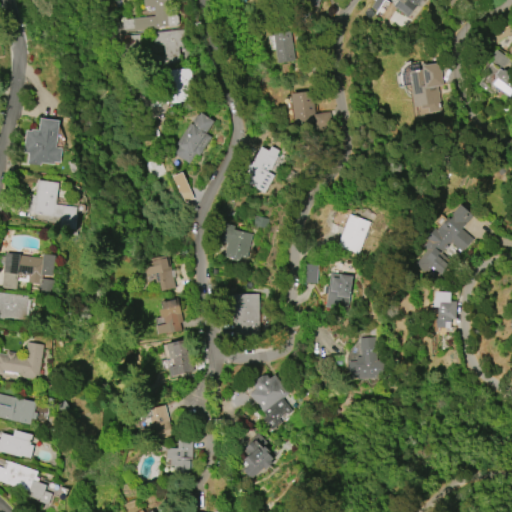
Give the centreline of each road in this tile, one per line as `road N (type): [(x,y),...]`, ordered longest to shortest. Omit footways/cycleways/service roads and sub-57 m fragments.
road 1 (residential): [(202,0),(227,67),(238,136),(198,228),(209,315),(201,361),(273,356),(294,346),(299,213),(343,163),(336,39),(353,0)]
road 2 (residential): [(511,0),(472,25),(455,61),(469,106),(511,143),(501,257),(477,273),(463,322),(469,361),(511,391),(459,476),(414,511)]
road 3 (residential): [(6,0),(13,85),(0,152)]
road 4 (residential): [(201,361),(195,401),(212,461),(199,497)]
road 5 (residential): [(98,0),(144,111)]
